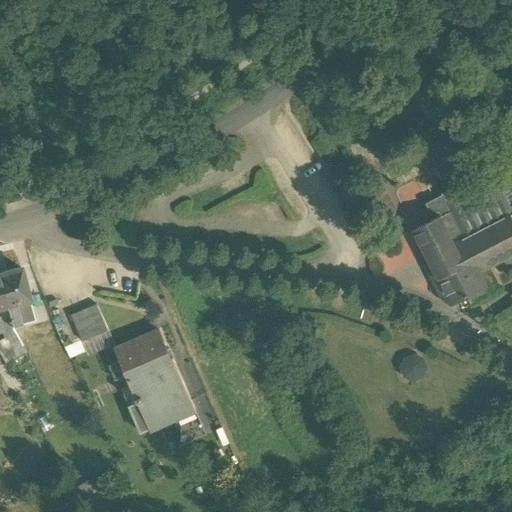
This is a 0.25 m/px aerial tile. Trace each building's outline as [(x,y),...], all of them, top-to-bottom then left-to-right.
[(109,74),(98,54),(88,60),(99,80),(109,74)] [(511,207),(496,178),(435,210),(440,219),(414,233),(428,261),(434,272),(453,307),(470,298),(473,304),(494,294),(489,286),(483,273),(496,266),(511,257),(511,207)] [(434,272),(428,261),(423,261),(428,272),(434,272)] [(19,266),(0,270),(0,283),(6,305),(20,301),(29,299),(19,266)] [(496,266),(483,273),(489,286),(498,278),(496,266)] [(20,301),(6,305),(12,325),(26,321),(20,301)] [(99,303),(74,313),(85,339),(111,329),(99,303)] [(6,305),(0,305),(0,330),(2,330),(13,328),(12,325),(6,305)] [(26,321),(12,325),(13,328),(23,345),(31,341),(26,321)] [(46,322),(33,326),(38,347),(51,343),(46,322)] [(13,328),(2,330),(6,337),(17,357),(27,352),(23,345),(13,328)] [(175,360),(161,330),(119,348),(154,428),(198,409),(176,360),(175,360)] [(17,357),(6,337),(0,339),(0,351),(6,362),(17,357)] [(413,350),(403,367),(421,378),(431,361),(413,350)]
